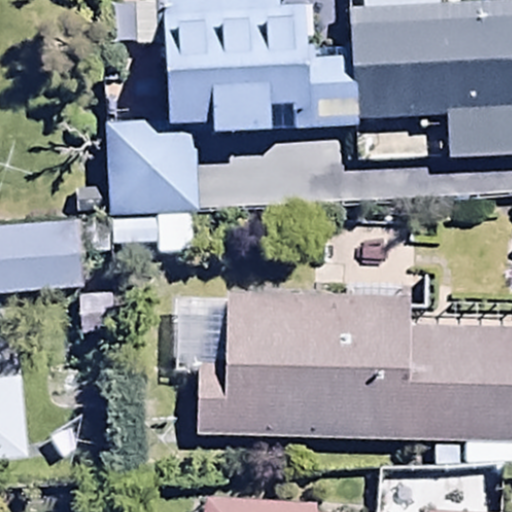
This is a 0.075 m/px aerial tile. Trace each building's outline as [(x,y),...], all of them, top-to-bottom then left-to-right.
[(282,9),(131,13),(132,59),(168,58),(170,135),(103,136),(106,261),(158,260),(158,271),(199,270),(196,143),(216,142),(217,151),(275,150),(275,126),(293,126),(294,143),(356,142),(356,133),(450,131),(450,169),(511,168),(511,17),(348,21),(349,68),(318,69),(318,53),(306,53),(305,20),(282,21),(282,9)] [(84,233),(0,237),(0,307),(88,302),(84,233)] [(195,390),(193,450),(511,457),(511,338),(414,337),(415,309),(228,304),(228,313),(175,311),(173,390),(195,390)] [(0,476),(27,475),(21,393),(0,394),(0,476)] [(497,511),(499,483),(381,477),(379,511),(497,511)]
